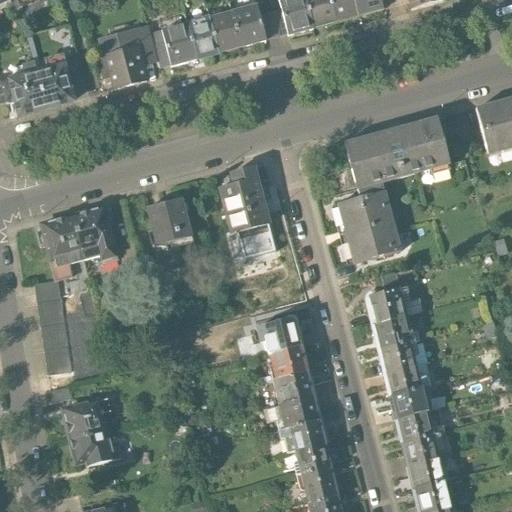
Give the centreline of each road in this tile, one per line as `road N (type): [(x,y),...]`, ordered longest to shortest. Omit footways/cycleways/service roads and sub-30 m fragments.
road 1 (residential): [(289,132),(385,511)]
road 2 (residential): [(289,132),(0,203)]
road 3 (residential): [(0,137),(272,67)]
road 4 (residential): [(272,67),(506,4)]
road 5 (residential): [(35,511),(0,282)]
road 6 (residential): [(511,76),(289,132)]
